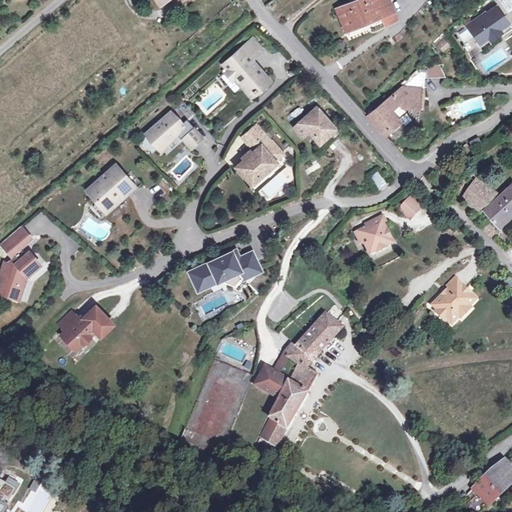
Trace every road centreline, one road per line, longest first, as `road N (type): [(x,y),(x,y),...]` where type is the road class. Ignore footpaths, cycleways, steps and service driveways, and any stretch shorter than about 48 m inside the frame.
road 1 (residential): [(252,0),(411,174)]
road 2 (residential): [(411,174),(376,201),(296,210),(198,242)]
road 3 (unclassified): [(408,511),(511,442)]
road 4 (residential): [(411,174),(511,110)]
